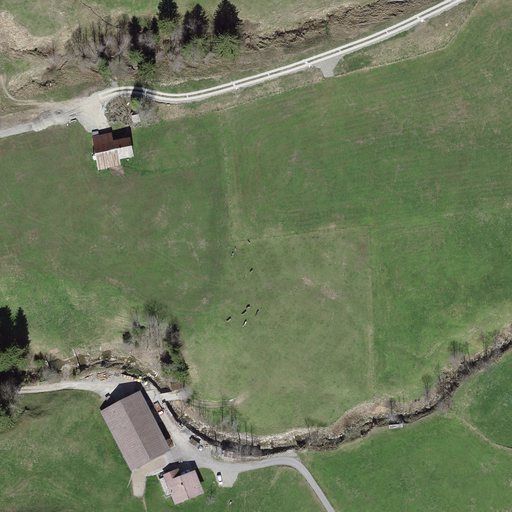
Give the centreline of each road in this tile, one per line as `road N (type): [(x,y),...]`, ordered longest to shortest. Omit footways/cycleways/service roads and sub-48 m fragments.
road 1 (track): [(460,0),(352,48),(274,60),(182,100),(134,92),(90,107)]
road 2 (unclassified): [(330,511),(291,461),(210,465),(187,451),(141,390),(95,386)]
